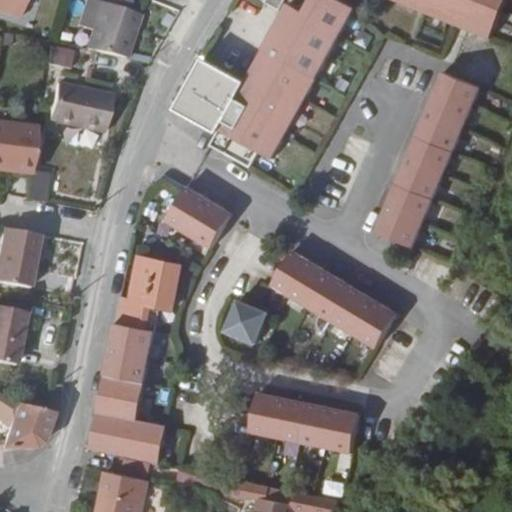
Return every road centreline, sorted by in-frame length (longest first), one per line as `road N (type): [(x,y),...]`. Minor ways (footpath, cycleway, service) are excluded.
road 1 (residential): [(112,236),(55,511)]
road 2 (residential): [(208,0),(120,195),(112,236)]
